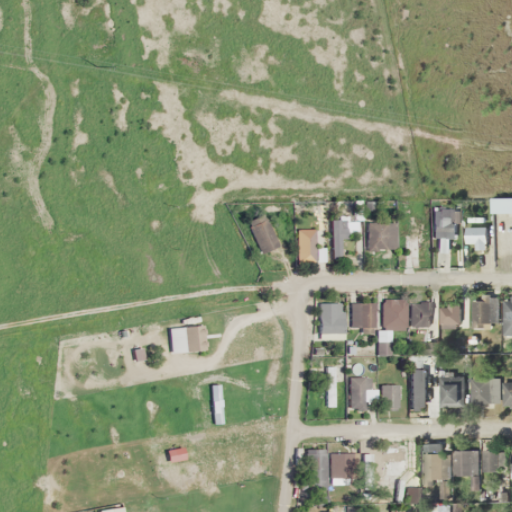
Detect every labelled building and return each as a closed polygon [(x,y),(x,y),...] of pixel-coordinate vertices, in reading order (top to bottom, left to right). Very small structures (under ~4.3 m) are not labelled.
[(453,237),(453,209),(432,209),(432,237),(453,237)] [(330,255),(342,255),(341,220),(329,220),(330,255)] [(410,259),(426,259),(426,221),(410,221),(410,259)] [(486,249),(486,221),(467,221),(467,249),(486,249)] [(313,230),(296,230),(296,260),(313,260),(313,230)] [(511,334),(511,298),(503,299),(503,334),(511,334)] [(472,299),(472,327),(498,327),(498,299),(472,299)] [(404,300),(380,300),(380,330),(404,330),(404,300)] [(429,301),(409,301),(409,327),(429,327),(429,301)] [(347,328),(371,328),(371,302),(347,302),(347,328)] [(317,303),(317,338),(341,338),(341,303),(317,303)] [(440,304),(441,327),(462,326),(461,303),(440,304)] [(408,417),(435,417),(435,356),(426,356),(426,367),(408,367),(408,417)] [(498,369),(492,369),(493,377),(470,378),(470,404),(499,404),(498,369)] [(347,409),(365,409),(365,395),(371,395),(371,377),(347,377),(347,409)] [(459,405),(459,378),(443,378),(443,405),(459,405)] [(503,406),(511,406),(511,381),(503,382),(503,406)] [(379,383),(379,410),(396,410),(396,383),(379,383)] [(451,479),(449,452),(440,452),(440,442),(423,443),(424,480),(451,479)] [(305,449),(305,491),(325,491),(325,449),(305,449)] [(478,476),(478,449),(453,449),(453,476),(478,476)] [(502,469),(500,451),(488,453),(490,470),(502,469)] [(328,479),(344,479),(344,462),(355,462),(355,459),(346,459),(346,454),(328,454),(328,479)] [(420,506),(420,487),(403,487),(403,506),(420,506)]
